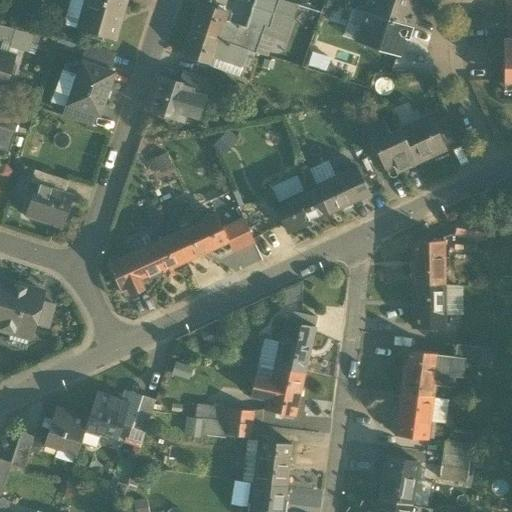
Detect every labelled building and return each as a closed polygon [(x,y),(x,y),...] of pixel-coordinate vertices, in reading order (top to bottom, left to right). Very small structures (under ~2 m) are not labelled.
[(69,0),(62,25),(77,30),(85,0),(69,0)] [(85,0),(77,30),(115,40),(120,22),(118,21),(123,0),(85,0)] [(254,0),(253,7),(273,14),(276,6),(277,0),(254,0)] [(277,0),(276,6),(294,12),(296,5),(281,0),(277,0)] [(371,0),(367,13),(392,21),(395,11),(410,16),(411,14),(415,0),(371,0)] [(191,30),(218,39),(224,21),(227,13),(199,4),(191,30)] [(276,6),(273,14),(269,28),(264,27),(262,34),(273,38),(283,42),(294,12),(276,6)] [(255,52),(262,34),(264,27),(269,28),(273,14),(253,7),(245,28),(224,21),(218,39),(247,49),(255,52)] [(358,42),(367,13),(351,8),(342,37),(358,42)] [(395,11),(392,21),(388,31),(404,37),(403,38),(409,40),(413,28),(416,16),(411,14),(410,16),(395,11)] [(388,31),(392,21),(367,13),(358,42),(398,55),(403,38),(404,37),(388,31)] [(0,40),(2,41),(11,43),(15,30),(0,25),(0,40)] [(17,49),(26,52),(28,53),(34,35),(15,30),(11,43),(10,47),(17,49)] [(209,65),(212,57),(218,39),(191,30),(182,56),(209,65)] [(266,55),(273,38),(262,34),(255,52),(266,55)] [(511,38),(509,39),(503,39),(503,83),(511,82),(511,38)] [(247,49),(218,39),(212,57),(240,67),(247,49)] [(0,52),(14,57),(17,49),(10,47),(11,43),(2,41),(0,47),(0,52)] [(82,62),(108,70),(113,55),(86,47),(82,62)] [(17,81),(26,52),(17,49),(14,57),(8,78),(17,81)] [(247,49),(240,67),(249,70),(255,52),(247,49)] [(0,89),(4,91),(8,78),(14,57),(0,52),(0,89)] [(331,58),(312,52),(307,66),(326,72),(331,58)] [(212,57),(209,65),(209,67),(237,77),(240,67),(212,57)] [(82,62),(77,75),(63,70),(56,91),(70,96),(67,105),(93,114),(99,116),(114,73),(108,70),(82,62)] [(193,94),(202,96),(208,79),(183,71),(179,83),(194,88),(193,94)] [(149,110),(184,121),(186,114),(198,117),(204,97),(202,96),(193,94),(194,88),(179,83),(160,77),(149,110)] [(511,82),(503,83),(503,95),(511,95),(511,82)] [(52,103),(66,108),(67,105),(70,96),(56,91),(52,103)] [(400,130),(421,121),(416,110),(412,112),(407,102),(391,109),(400,130)] [(63,116),(90,126),(93,114),(67,105),(66,108),(63,116)] [(0,126),(14,131),(16,125),(11,124),(15,113),(0,108),(0,126)] [(20,114),(15,113),(11,124),(16,125),(20,114)] [(446,146),(447,146),(458,141),(447,116),(435,121),(435,122),(434,123),(444,146),(446,146)] [(421,121),(400,130),(414,161),(445,147),(444,146),(434,123),(431,117),(421,121)] [(395,170),(414,161),(400,130),(390,136),(383,121),(367,128),(384,166),(392,163),(395,170)] [(0,149),(8,152),(15,131),(14,131),(0,126),(0,149)] [(239,140),(229,129),(213,145),(223,156),(239,140)] [(173,168),(166,152),(154,158),(161,174),(173,168)] [(308,169),(316,186),(335,177),(327,160),(308,169)] [(0,164),(0,181),(9,180),(12,171),(6,164),(0,164)] [(335,177),(316,186),(329,214),(370,195),(357,167),(335,177)] [(35,183),(65,193),(69,181),(35,170),(30,182),(35,184),(35,183)] [(270,186),(278,204),(304,192),(296,175),(270,186)] [(24,216),(62,229),(73,196),(65,193),(35,183),(35,184),(24,216)] [(288,233),(329,214),(316,186),(304,192),(278,204),(275,205),(288,233)] [(215,215),(174,234),(186,261),(227,243),(227,242),(221,229),(215,215)] [(229,241),(234,253),(254,244),(243,219),(221,229),(227,242),(229,241)] [(455,235),(482,240),(484,226),(457,221),(455,235)] [(146,280),(186,261),(174,234),(133,252),(137,261),(146,280)] [(411,242),(412,285),(444,285),(444,241),(411,242)] [(133,252),(128,255),(132,263),(137,261),(133,252)] [(113,272),(125,296),(149,286),(146,280),(137,261),(132,263),(128,255),(110,263),(114,271),(113,272)] [(0,329),(14,334),(15,328),(31,333),(33,327),(40,300),(43,292),(0,279),(0,329)] [(445,312),(444,285),(412,285),(412,328),(445,328),(445,312)] [(444,285),(445,312),(462,312),(462,285),(444,285)] [(33,327),(48,331),(56,304),(40,300),(33,327)] [(292,324),(314,329),(317,318),(294,313),(292,324)] [(227,338),(218,320),(198,330),(206,347),(227,338)] [(280,342),(274,366),(304,373),(314,329),(292,324),(284,322),(280,342)] [(15,328),(14,334),(29,338),(31,333),(15,328)] [(25,351),(29,338),(14,334),(10,346),(25,351)] [(263,338),(257,364),(274,366),(280,342),(263,338)] [(463,365),(481,367),(483,349),(456,345),(454,357),(464,359),(463,365)] [(433,397),(434,386),(438,355),(406,351),(400,394),(433,397)] [(454,357),(438,355),(434,386),(453,388),(454,377),(461,378),(463,365),(464,359),(454,357)] [(193,367),(175,362),(171,375),(189,380),(193,367)] [(271,380),(274,366),(257,364),(254,376),(256,376),(271,380)] [(294,417),(304,373),(274,366),(271,380),(266,401),(264,410),(294,417)] [(251,397),(266,401),(271,380),(256,376),(251,397)] [(121,425),(132,429),(142,396),(124,390),(120,401),(128,404),(121,425)] [(96,393),(88,419),(86,424),(102,430),(101,434),(117,439),(121,425),(128,404),(120,401),(96,393)] [(430,421),(433,397),(400,394),(395,436),(427,440),(430,421)] [(132,429),(145,433),(155,400),(142,396),(132,429)] [(433,397),(430,421),(445,423),(448,399),(433,397)] [(195,418),(207,419),(221,422),(223,408),(197,405),(195,418)] [(221,422),(227,422),(251,425),(253,412),(223,408),(221,422)] [(80,443),(86,424),(88,419),(56,409),(45,441),(59,445),(78,451),(80,443)] [(205,438),(206,432),(207,419),(195,418),(185,417),(183,436),(205,438)] [(227,422),(221,422),(207,419),(206,432),(226,435),(227,422)] [(249,438),(251,425),(227,422),(226,435),(249,438)] [(96,448),(101,434),(102,430),(86,424),(80,443),(96,448)] [(453,428),(444,442),(471,445),(472,431),(453,428)] [(10,465),(23,469),(34,437),(21,433),(10,465)] [(241,482),(253,483),(259,440),(246,439),(241,482)] [(259,440),(253,483),(286,488),(291,445),(259,440)] [(470,457),(471,445),(444,442),(443,454),(470,457)] [(73,464),(78,451),(59,445),(55,458),(73,464)] [(443,454),(441,468),(468,471),(470,457),(443,454)] [(387,458),(379,500),(411,506),(415,480),(419,464),(387,458)] [(0,497),(7,475),(10,465),(0,461),(0,497)] [(439,479),(466,482),(468,471),(441,468),(439,479)] [(411,506),(426,509),(431,483),(415,480),(411,506)] [(282,511),(286,488),(253,483),(249,511),(282,511)] [(0,511),(9,511),(13,503),(0,498),(0,511)] [(148,511),(147,498),(132,501),(134,511),(148,511)] [(409,511),(411,506),(379,500),(376,511),(409,511)]
